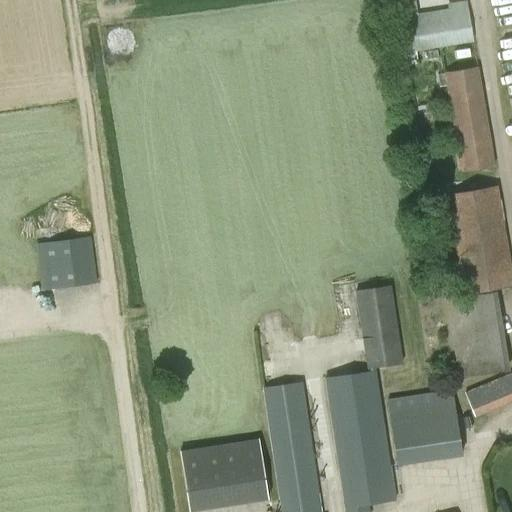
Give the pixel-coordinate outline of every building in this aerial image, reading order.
[(473,42),(467,6),(466,2),(447,5),(447,10),(397,18),(404,54),(473,42)] [(443,73),(460,173),(494,167),(478,67),(443,73)] [(445,195),(463,296),(511,287),(511,272),(497,186),(445,195)] [(42,290),(97,283),(91,236),(36,244),(42,290)] [(354,292),(366,372),(324,378),(344,511),(369,511),(368,505),(395,501),(375,368),(402,364),(390,286),(354,292)] [(445,300),(458,380),(510,371),(496,292),(445,300)] [(511,372),(464,393),(474,417),(511,400),(511,372)] [(280,511),(321,511),(303,381),(262,388),(280,511)] [(176,449),(185,510),(265,498),(256,438),(176,449)]
